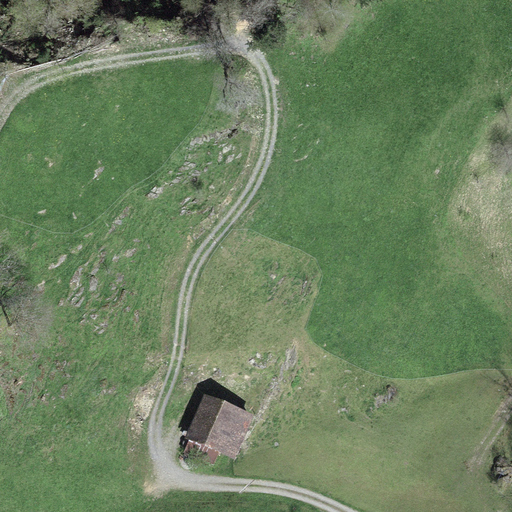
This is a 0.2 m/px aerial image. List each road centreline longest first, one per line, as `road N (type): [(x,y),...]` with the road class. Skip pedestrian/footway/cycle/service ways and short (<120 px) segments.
road 1 (track): [(0,141),(26,93),(230,43),(255,67),(272,127),(256,188),(205,251),(152,418),(157,462),(204,488),(272,485),(333,511)]
road 2 (track): [(495,511),(477,494),(472,454),(511,399)]
